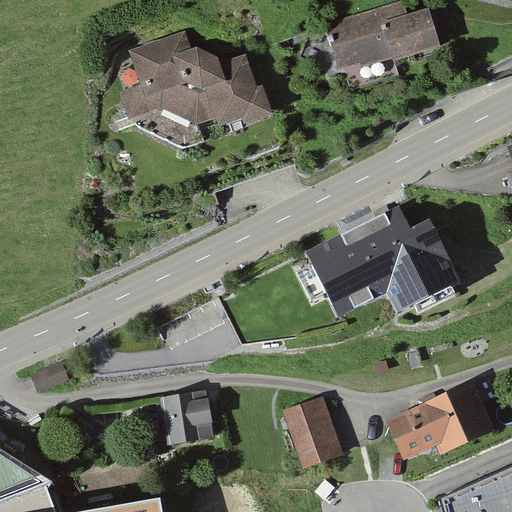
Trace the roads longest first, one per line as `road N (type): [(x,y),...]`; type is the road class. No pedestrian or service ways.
road 1 (tertiary): [(0,351),(511,104)]
road 2 (residential): [(0,384),(20,398),(47,400),(191,380),(386,400),(511,361)]
